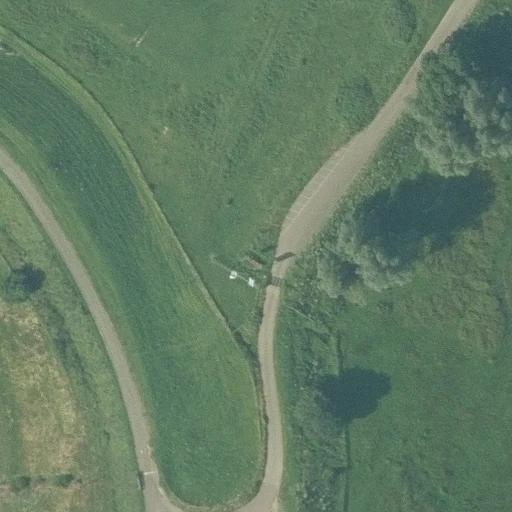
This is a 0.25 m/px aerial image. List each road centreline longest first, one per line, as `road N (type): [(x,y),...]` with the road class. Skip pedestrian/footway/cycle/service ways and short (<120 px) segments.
road 1 (unclassified): [(261,511),(272,476),(265,331),(275,275),(464,0)]
road 2 (unclassified): [(152,511),(117,358),(41,211),(0,158)]
